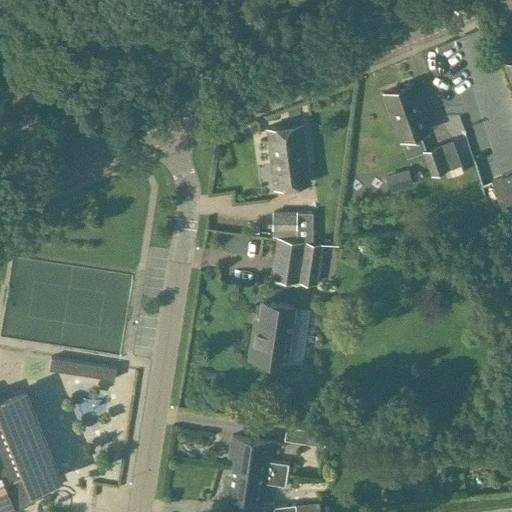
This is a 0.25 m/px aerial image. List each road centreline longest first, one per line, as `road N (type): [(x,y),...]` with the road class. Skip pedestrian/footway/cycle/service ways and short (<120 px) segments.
road 1 (unclassified): [(140,511),(192,194),(173,131)]
road 2 (secondary): [(173,131),(490,0)]
road 3 (secondary): [(32,189),(173,131)]
road 4 (residential): [(23,59),(32,189)]
